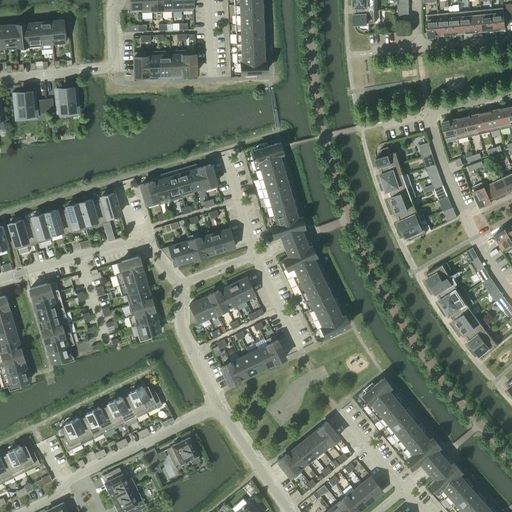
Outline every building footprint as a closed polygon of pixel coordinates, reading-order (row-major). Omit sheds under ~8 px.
[(125,0),(121,9),(141,8),(141,13),(140,0),(125,0)] [(152,12),(150,0),(140,0),(141,13),(152,12)] [(162,12),(161,0),(150,0),(152,12),(162,12)] [(171,0),(161,0),(162,12),(172,12),(172,7),(171,0)] [(192,0),(181,0),(182,7),(181,7),(181,11),(193,11),(192,0)] [(374,0),(353,0),(354,6),(356,6),(356,10),(375,10),(374,0)] [(261,24),(261,5),(234,5),(235,25),(261,24)] [(492,9),(493,14),(492,14),(494,30),(500,29),(505,28),(503,8),(492,9)] [(492,14),(493,14),(492,9),(481,10),(482,15),(483,30),(487,30),(488,31),(494,30),(492,14)] [(375,10),(356,10),(356,14),(354,14),(354,23),(356,23),(357,24),(357,25),(357,26),(358,27),(358,28),(359,28),(360,29),(361,29),(361,30),(363,30),(364,30),(369,30),(369,23),(375,22),(375,10)] [(482,15),(481,10),(470,11),(472,32),(479,31),(483,30),(482,15)] [(472,32),(470,11),(459,12),(460,17),(461,32),(466,32),(466,33),(472,32)] [(449,13),(449,18),(451,34),(458,33),(457,33),(461,32),(460,17),(459,12),(449,13)] [(427,15),(429,36),(436,35),(440,34),(439,19),(438,14),(427,15)] [(449,18),(439,19),(440,34),(444,34),(445,35),(451,34),(449,18)] [(67,19),(50,21),(52,43),(64,42),(63,28),(68,28),(67,19)] [(52,43),(50,21),(38,22),(40,44),(52,43)] [(40,44),(38,22),(26,23),(28,45),(27,45),(28,48),(41,46),(40,44)] [(26,23),(14,24),(16,46),(27,45),(28,45),(26,23)] [(14,24),(2,26),(4,48),(16,46),(14,24)] [(262,42),(261,24),(235,25),(235,43),(262,42)] [(263,61),(262,42),(235,43),(236,63),(265,61),(263,61)] [(182,50),(183,74),(196,73),(194,49),(182,50)] [(171,75),(170,50),(157,51),(157,55),(158,55),(159,75),(171,75)] [(183,74),(182,50),(170,50),(171,75),(183,74)] [(146,56),(147,56),(146,52),(133,52),(134,76),(147,76),(146,56)] [(157,55),(147,56),(146,56),(147,76),(159,75),(158,55),(157,55)] [(265,72),(265,61),(236,63),(240,63),(240,72),(244,72),(244,76),(252,76),(252,72),(265,72)] [(70,110),(77,110),(75,87),(67,88),(67,90),(64,90),(63,88),(56,89),(58,111),(59,115),(70,114),(70,110)] [(22,92),(14,93),(16,115),(24,115),(24,118),(35,117),(35,114),(35,113),(33,91),(25,92),(26,94),(22,94),(22,92)] [(511,127),(506,107),(500,108),(500,109),(496,110),(500,130),(511,127)] [(485,111),(490,132),(500,130),(496,110),(491,111),(491,110),(485,111)] [(479,113),(475,114),(479,134),(490,132),(485,111),(479,113)] [(470,115),(464,116),(469,137),(479,134),(475,114),(470,115)] [(469,137),(464,116),(458,118),(454,119),(458,139),(469,137)] [(458,139),(454,119),(449,120),(442,121),(447,142),(458,139)] [(278,153),(278,154),(280,153),(277,143),(264,147),(263,143),(255,146),(257,149),(253,150),(256,159),(256,160),(278,153)] [(382,169),(400,164),(396,152),(390,153),(388,146),(383,148),(382,148),(381,149),(380,149),(380,150),(379,151),(378,153),(378,154),(378,155),(378,156),(378,157),(376,157),(379,166),(381,166),(382,169)] [(422,157),(432,153),(431,148),(420,152),(422,157)] [(256,160),(256,159),(252,160),(258,179),(283,172),(278,154),(278,153),(256,160)] [(434,158),(432,153),(422,157),(423,162),(434,158)] [(460,158),(455,160),(458,167),(463,165),(460,158)] [(210,164),(198,168),(203,187),(204,191),(217,187),(210,164)] [(400,164),(382,169),(383,173),(381,174),(384,182),(404,175),(400,164)] [(203,187),(198,168),(186,171),(192,190),(203,187)] [(430,178),(440,175),(438,170),(428,173),(430,178)] [(186,171),(175,175),(180,193),(180,194),(181,198),(194,194),(192,190),(186,171)] [(283,172),(258,179),(263,197),(288,190),(283,172)] [(404,175),(384,182),(387,190),(388,190),(390,193),(412,185),(408,174),(404,175)] [(180,193),(175,175),(163,178),(169,197),(180,194),(180,193)] [(441,180),(440,175),(430,178),(432,183),(441,180)] [(511,192),(505,177),(495,182),(502,196),(511,192)] [(163,178),(152,181),(157,200),(158,205),(170,201),(169,197),(163,178)] [(157,200),(152,181),(140,185),(145,204),(157,200)] [(485,186),(485,187),(483,182),(472,187),(481,206),(492,201),(491,201),(485,187),(485,186)] [(495,182),(485,186),(485,187),(491,201),(492,201),(502,196),(495,182)] [(412,185),(390,193),(391,197),(389,198),(393,206),(412,198),(416,196),(412,185)] [(288,190),(263,197),(268,216),(294,208),(288,190)] [(439,200),(448,196),(446,191),(437,195),(439,200)] [(110,222),(109,222),(108,217),(119,214),(115,200),(113,193),(100,196),(102,201),(96,203),(103,224),(108,241),(115,239),(110,222)] [(448,196),(439,200),(441,205),(450,201),(448,196)] [(412,198),(393,206),(396,214),(397,213),(399,217),(416,209),(412,198)] [(90,200),(78,203),(85,229),(103,224),(96,203),(91,204),(90,200)] [(67,211),(62,213),(68,234),(85,229),(78,203),(66,206),(67,211)] [(416,209),(399,217),(400,220),(399,221),(402,229),(425,218),(420,207),(416,209)] [(294,208),(268,216),(271,225),(270,226),(273,236),(280,234),(284,245),(303,237),(300,228),(301,227),(298,217),(297,218),(294,208)] [(55,210),(43,213),(49,234),(50,234),(60,231),(62,236),(68,234),(62,213),(56,214),(55,210)] [(446,217),(448,222),(457,217),(455,212),(446,217)] [(33,221),(27,223),(34,244),(51,239),(50,234),(49,234),(43,213),(31,217),(33,221)] [(428,225),(425,218),(402,229),(406,237),(407,236),(409,240),(431,230),(429,224),(428,225)] [(34,244),(27,223),(22,225),(21,220),(8,223),(10,230),(16,249),(34,244)] [(229,228),(218,232),(224,250),(234,247),(229,228)] [(511,240),(506,229),(506,228),(496,234),(506,252),(511,248),(511,240)] [(218,232),(208,234),(214,253),(224,250),(218,232)] [(198,237),(199,237),(198,233),(187,236),(188,240),(189,240),(194,259),(204,256),(198,237)] [(208,234),(199,237),(198,237),(204,256),(214,253),(208,234)] [(284,245),(288,256),(282,259),(287,269),(288,268),(292,277),(316,265),(312,257),(313,256),(309,246),(307,247),(303,237),(284,245)] [(89,240),(79,243),(81,249),(91,246),(89,240)] [(188,240),(179,243),(184,262),(194,259),(189,240),(188,240)] [(179,243),(160,249),(171,261),(173,261),(174,264),(174,265),(184,262),(179,243)] [(473,247),(464,252),(466,257),(475,252),(473,247)] [(119,274),(141,267),(138,257),(116,263),(119,273),(119,274)] [(431,285),(453,273),(447,262),(427,273),(429,277),(427,278),(431,285)] [(476,273),(484,267),(482,263),(473,268),(476,273)] [(316,265),(292,277),(300,294),(324,282),(316,265)] [(119,274),(119,273),(115,275),(118,285),(144,278),(141,267),(119,274)] [(484,267),(476,273),(479,277),(487,272),(484,267)] [(453,273),(431,285),(436,293),(437,292),(439,295),(455,285),(456,286),(459,283),(453,273)] [(236,281),(244,299),(254,294),(246,277),(236,281)] [(147,288),(144,278),(118,285),(121,296),(125,295),(147,288)] [(32,299),(58,292),(55,281),(29,288),(32,299)] [(236,281),(227,286),(235,304),(244,299),(236,281)] [(324,282),(300,294),(309,311),(332,300),(324,282)] [(440,300),(445,307),(467,293),(467,292),(461,282),(459,283),(456,286),(455,285),(439,295),(441,299),(440,300)] [(489,292),(497,286),(494,282),(486,288),(489,292)] [(227,286),(217,290),(226,308),(235,304),(227,286)] [(497,286),(489,292),(491,296),(500,291),(497,286)] [(150,298),(147,288),(125,295),(128,305),(150,298)] [(226,308),(217,290),(208,295),(216,313),(226,308)] [(58,292),(32,299),(35,310),(61,302),(58,292)] [(473,303),(467,293),(445,307),(449,314),(451,313),(453,316),(469,306),(473,303)] [(208,295),(199,300),(207,317),(216,313),(208,295)] [(150,298),(128,305),(131,315),(153,309),(150,298)] [(199,300),(189,304),(189,305),(190,305),(191,308),(189,309),(189,326),(207,317),(199,300)] [(332,300),(309,311),(317,329),(321,328),(320,327),(341,317),(332,300)] [(502,311),(510,305),(507,301),(499,307),(502,311)] [(61,302),(35,310),(39,320),(64,312),(61,302)] [(511,307),(510,305),(502,311),(505,315),(511,310),(511,307)] [(476,316),(469,306),(453,316),(455,320),(454,321),(459,328),(476,316)] [(8,307),(0,308),(0,320),(11,317),(8,307)] [(131,315),(127,316),(130,327),(135,326),(134,326),(156,319),(153,309),(131,315)] [(68,323),(64,312),(39,320),(42,330),(68,323)] [(342,316),(341,317),(320,327),(321,328),(325,336),(328,334),(330,338),(336,334),(335,331),(347,325),(342,316)] [(476,316),(459,328),(464,335),(465,334),(468,337),(483,325),(476,316)] [(0,331),(14,327),(11,317),(0,320),(0,331)] [(159,330),(156,319),(134,326),(135,326),(139,341),(151,338),(149,333),(159,330)] [(483,326),(483,325),(468,337),(470,340),(469,341),(474,348),(490,335),(486,330),(490,327),(487,322),(483,326)] [(71,333),(68,323),(42,330),(45,341),(71,333)] [(0,342),(17,338),(14,327),(0,331),(0,342)] [(71,333),(45,341),(48,351),(69,345),(70,345),(74,344),(71,333)] [(498,345),(490,335),(474,348),(479,355),(481,353),(484,357),(498,345)] [(0,353),(20,348),(17,338),(0,342),(0,353)] [(276,340),(267,344),(275,362),(285,357),(276,340)] [(267,344),(257,349),(266,367),(275,362),(267,344)] [(74,360),(70,345),(69,345),(48,351),(51,362),(61,359),(62,364),(74,360)] [(0,353),(0,365),(23,359),(20,348),(0,353)] [(266,367),(257,349),(248,353),(257,371),(266,367)] [(257,371),(248,353),(239,358),(247,376),(257,371)] [(247,376),(239,358),(230,362),(238,380),(247,376)] [(0,376),(26,369),(23,359),(0,365),(0,376)] [(238,380),(230,362),(220,367),(229,385),(238,380)] [(29,380),(26,369),(0,376),(0,377),(3,387),(7,386),(8,391),(20,388),(19,383),(28,380),(29,380)] [(386,388),(388,387),(381,379),(371,388),(368,385),(363,389),(365,392),(362,395),(368,402),(386,388)] [(146,412),(162,405),(155,392),(151,394),(147,385),(142,388),(141,386),(135,389),(146,412)] [(368,402),(365,404),(377,420),(398,403),(386,388),(368,402)] [(129,394),(125,396),(136,418),(146,412),(135,389),(129,393),(129,394)] [(120,397),(114,400),(125,423),(136,418),(125,396),(120,398),(120,397)] [(108,404),(103,406),(114,428),(125,423),(114,400),(107,403),(108,404)] [(398,403),(377,420),(389,434),(410,418),(398,403)] [(103,433),(114,428),(103,406),(99,409),(98,408),(92,410),(103,433)] [(82,417),(91,435),(90,435),(92,439),(103,433),(92,410),(86,414),(86,415),(82,417)] [(91,435),(82,417),(77,419),(77,418),(71,421),(80,440),(90,435),(91,435)] [(161,422),(163,427),(174,421),(172,417),(161,422)] [(422,432),(410,418),(389,434),(402,449),(422,432)] [(80,440),(71,421),(64,424),(65,425),(60,428),(64,437),(60,439),(66,452),(82,444),(80,440)] [(317,428),(330,444),(338,437),(326,422),(317,428)] [(317,428),(309,435),(322,450),(330,444),(317,428)] [(428,440),(422,432),(402,449),(408,457),(407,458),(414,466),(419,461),(427,470),(443,457),(435,448),(436,447),(430,439),(428,440)] [(309,435),(301,441),(314,457),(322,450),(309,435)] [(186,460),(196,454),(188,437),(171,445),(172,446),(166,449),(174,465),(183,461),(184,461),(186,460)] [(314,457),(301,441),(293,448),(306,463),(314,457)] [(13,449),(24,472),(40,464),(34,451),(29,453),(25,444),(20,447),(19,446),(13,449)] [(306,463),(293,448),(285,454),(298,470),(306,463)] [(24,472),(13,449),(7,452),(7,453),(3,455),(13,477),(24,472)] [(157,454),(160,460),(166,457),(163,451),(157,454)] [(138,455),(140,460),(146,457),(144,452),(138,455)] [(298,470),(285,454),(277,461),(290,476),(298,470)] [(13,477),(3,455),(0,456),(0,476),(3,482),(13,477)] [(450,465),(443,457),(427,470),(434,479),(429,484),(436,492),(437,491),(444,498),(463,481),(457,473),(458,472),(451,464),(450,465)] [(149,462),(154,474),(161,471),(155,459),(149,462)] [(104,482),(112,497),(135,485),(131,478),(126,480),(125,479),(124,479),(119,468),(102,476),(105,481),(104,482)] [(370,476),(361,483),(374,498),(382,491),(370,476)] [(463,481),(444,498),(455,511),(457,511),(476,495),(463,481)] [(361,483),(353,489),(366,505),(374,498),(361,483)] [(135,485),(112,497),(119,511),(120,511),(132,511),(133,511),(131,506),(136,503),(133,498),(134,498),(133,496),(139,493),(135,485)] [(366,505),(353,489),(345,496),(358,511),(366,505)] [(485,511),(489,509),(476,495),(457,511),(485,511)] [(345,496),(337,502),(345,511),(356,511),(358,511),(345,496)] [(242,508),(237,511),(264,511),(265,511),(253,498),(243,507),(243,506),(241,508),(242,508)] [(66,511),(62,502),(44,511),(66,511)] [(345,511),(337,502),(329,509),(331,511),(345,511)]
